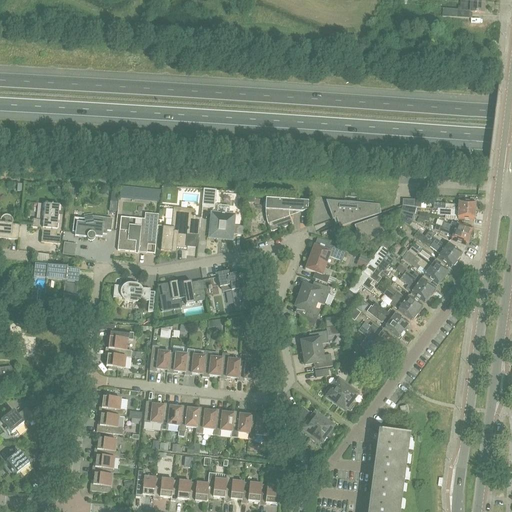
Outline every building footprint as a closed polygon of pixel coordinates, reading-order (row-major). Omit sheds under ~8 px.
[(485,14),(486,1),(472,0),(466,0),(465,0),(465,1),(461,1),(461,7),(459,7),(458,10),(443,9),(443,17),(471,19),(471,13),(485,14)] [(120,199),(149,202),(150,190),(121,188),(120,199)] [(215,209),(216,191),(203,189),(202,207),(215,209)] [(111,193),(109,212),(116,213),(118,194),(111,193)] [(238,194),(238,206),(245,207),(246,194),(238,194)] [(413,208),(416,209),(420,210),(421,197),(414,196),(413,208)] [(459,202),(459,200),(445,199),(445,210),(476,212),(476,207),(475,207),(475,203),(459,202)] [(293,225),(290,217),(289,217),(288,212),(301,213),(307,211),(308,202),(268,200),(267,210),(268,210),(268,216),(268,217),(267,217),(267,218),(268,218),(270,224),(268,224),(271,233),(293,225)] [(379,214),(378,210),(380,209),(379,205),(326,201),(332,221),(334,220),(336,226),(341,224),(342,227),(339,227),(339,228),(381,214),(381,213),(379,214)] [(57,237),(59,216),(62,216),(63,209),(59,209),(60,206),(53,205),(52,204),(52,205),(45,205),(43,221),(33,220),(32,228),(43,229),(43,233),(42,233),(41,243),(60,245),(61,237),(57,237)] [(233,217),(229,214),(230,207),(218,205),(217,213),(213,215),(211,219),(209,233),(211,237),(215,239),(217,240),(219,238),(222,238),(224,240),(226,240),(230,239),(233,235),(234,221),(233,217)] [(175,248),(177,248),(186,249),(187,237),(199,238),(201,218),(195,218),(195,216),(194,216),(195,210),(173,208),(171,228),(163,227),(164,226),(163,226),(162,226),(162,227),(163,227),(161,248),(160,251),(172,252),(172,246),(175,247),(175,248)] [(440,216),(445,217),(445,215),(458,216),(457,220),(474,221),(474,217),(476,217),(476,212),(445,210),(442,210),(437,210),(437,214),(437,215),(438,215),(438,216),(439,216),(440,216)] [(411,214),(401,211),(399,217),(404,220),(405,218),(412,223),(415,215),(411,214)] [(74,219),(72,233),(75,233),(75,237),(87,239),(87,240),(88,241),(89,242),(90,242),(91,242),(92,242),(93,241),(94,241),(94,240),(95,240),(95,239),(95,238),(102,238),(102,234),(106,235),(107,231),(111,231),(112,220),(92,217),(92,214),(84,215),(84,220),(74,219)] [(117,251),(135,253),(135,251),(138,251),(138,253),(147,254),(149,234),(156,235),(156,238),(159,215),(145,214),(145,220),(141,220),(140,228),(129,227),(128,232),(119,231),(117,251)] [(0,238),(18,241),(20,225),(13,225),(13,222),(13,221),(13,220),(12,220),(12,218),(11,217),(10,217),(9,216),(8,216),(7,216),(6,216),(5,216),(4,216),(3,216),(3,217),(2,218),(1,219),(1,220),(0,221),(0,224),(0,223),(0,238)] [(361,245),(366,243),(385,236),(381,216),(354,226),(354,227),(357,226),(363,243),(361,244),(361,245)] [(399,217),(399,219),(409,226),(412,223),(405,218),(404,220),(399,217)] [(450,226),(443,223),(442,228),(471,238),(472,234),(472,233),(473,230),(457,224),(452,222),(450,226)] [(442,228),(440,232),(452,237),(451,240),(467,246),(468,243),(469,243),(471,238),(442,228)] [(457,262),(424,237),(417,232),(413,237),(424,245),(429,249),(430,247),(440,255),(437,258),(451,268),(453,265),(454,266),(457,262)] [(428,233),(424,237),(457,262),(460,258),(459,257),(462,254),(448,244),(446,247),(436,239),(434,241),(432,239),(434,237),(428,233)] [(388,237),(382,247),(387,251),(393,243),(394,244),(395,242),(388,237)] [(64,243),(62,255),(74,257),(76,245),(64,243)] [(314,246),(310,258),(327,265),(330,258),(342,262),(346,252),(328,246),(326,251),(314,246)] [(382,247),(375,255),(383,261),(387,255),(387,254),(387,253),(388,251),(387,251),(382,247)] [(419,254),(418,253),(412,248),(408,252),(444,280),(447,276),(446,275),(448,272),(435,262),(432,265),(419,254)] [(408,252),(405,257),(403,259),(438,286),(440,283),(441,284),(444,280),(408,252)] [(85,261),(86,260),(36,254),(31,302),(44,304),(46,280),(65,282),(62,306),(75,307),(79,271),(67,269),(67,268),(50,267),(47,267),(48,256),(85,261)] [(376,270),(383,261),(375,255),(369,264),(376,270)] [(323,276),(327,265),(310,258),(305,270),(317,274),(315,280),(327,284),(329,278),(323,276)] [(369,264),(362,273),(370,278),(376,270),(369,264)] [(400,264),(396,270),(402,275),(407,269),(400,264)] [(236,275),(229,276),(229,274),(229,273),(228,272),(217,274),(217,275),(218,276),(220,288),(221,288),(221,289),(221,290),(222,290),(222,291),(223,292),(224,292),(225,293),(226,293),(231,292),(232,292),(234,304),(249,302),(247,290),(246,283),(244,274),(236,276),(236,275)] [(415,274),(412,277),(406,272),(403,276),(431,297),(434,293),(433,292),(435,289),(415,274)] [(373,281),(370,278),(362,273),(355,282),(362,287),(371,293),(374,288),(370,285),(373,281)] [(400,280),(408,286),(405,289),(425,304),(427,301),(428,301),(431,297),(403,276),(400,280)] [(181,310),(180,300),(185,299),(186,305),(195,304),(195,303),(200,302),(206,301),(205,291),(199,292),(193,293),(191,283),(191,282),(177,284),(177,282),(169,284),(157,286),(162,313),(181,310)] [(356,296),(362,287),(355,282),(349,291),(356,296)] [(135,285),(131,284),(130,284),(129,284),(127,285),(126,285),(124,286),(123,287),(114,286),(113,298),(122,299),(123,300),(124,301),(126,303),(128,303),(129,304),(131,304),(133,304),(134,304),(135,303),(138,303),(139,302),(140,301),(149,302),(150,290),(142,289),(141,288),(140,287),(139,286),(138,285),(136,285),(135,285)] [(326,300),(330,289),(317,284),(315,290),(311,288),(307,287),(303,285),(301,291),(299,296),(297,295),(296,295),(316,303),(324,306),(326,300)] [(385,291),(418,315),(421,311),(420,310),(422,307),(409,296),(406,299),(389,286),(385,291)] [(349,291),(345,296),(352,301),(356,296),(349,291)] [(383,294),(393,302),(390,305),(398,311),(411,321),(414,318),(415,319),(418,315),(385,291),(383,294)] [(295,307),(296,308),(307,312),(305,318),(316,322),(320,311),(314,308),(316,303),(296,295),(296,296),(299,297),(297,302),(295,307)] [(377,305),(374,309),(405,333),(408,329),(407,328),(409,324),(390,310),(388,313),(377,305)] [(354,308),(347,316),(354,322),(361,313),(354,308)] [(405,333),(374,309),(372,308),(368,313),(374,318),(375,316),(387,325),(385,329),(399,339),(401,336),(402,337),(405,333)] [(220,320),(216,321),(209,322),(210,329),(215,328),(216,331),(221,330),(220,320)] [(303,323),(300,322),(302,333),(309,332),(313,331),(314,327),(303,323)] [(362,328),(368,332),(392,350),(395,346),(394,345),(396,342),(373,325),(371,328),(365,324),(362,328)] [(188,334),(189,332),(189,327),(181,326),(180,326),(180,333),(188,334)] [(384,356),(385,356),(388,353),(389,354),(392,350),(368,332),(362,328),(359,332),(365,336),(369,339),(366,343),(371,347),(365,356),(370,360),(378,360),(380,362),(384,356)] [(106,349),(132,352),(126,351),(127,341),(133,341),(134,334),(108,331),(107,339),(109,339),(108,349),(106,349)] [(300,354),(300,355),(321,351),(320,345),(328,343),(326,332),(313,334),(314,340),(301,342),(303,354),(300,354)] [(167,374),(169,354),(159,352),(159,347),(152,346),(149,372),(157,373),(157,371),(167,372),(167,374)] [(131,359),(132,352),(106,349),(105,356),(107,356),(106,367),(108,367),(108,370),(116,371),(117,368),(124,369),(125,358),(131,359)] [(318,364),(319,369),(332,367),(330,355),(322,357),(321,351),(300,355),(303,354),(305,366),(318,364)] [(202,378),(205,352),(204,357),(187,356),(185,376),(192,377),(192,374),(202,376),(202,378)] [(219,380),(220,380),(223,354),(222,354),(222,359),(211,358),(212,353),(205,352),(202,378),(209,379),(209,376),(220,378),(219,380)] [(187,356),(174,354),(169,354),(167,374),(174,375),(174,372),(185,374),(184,376),(185,376),(187,356)] [(237,382),(239,361),(229,360),(229,355),(223,354),(220,380),(227,381),(227,378),(237,380),(237,382)] [(239,361),(237,382),(244,383),(244,380),(255,382),(257,363),(239,361)] [(359,364),(364,368),(369,372),(373,367),(367,363),(359,364)] [(13,378),(12,374),(11,367),(0,368),(0,373),(1,379),(13,378)] [(315,372),(316,379),(329,377),(328,370),(315,372)] [(328,396),(327,398),(336,405),(350,386),(341,379),(334,389),(330,386),(324,394),(328,396)] [(350,386),(336,405),(345,411),(346,410),(350,413),(355,405),(351,403),(359,393),(350,386)] [(98,415),(124,418),(125,411),(120,411),(121,400),(103,398),(101,409),(99,408),(98,415)] [(161,430),(164,405),(163,405),(163,407),(153,406),(153,403),(146,403),(144,423),(161,425),(161,430)] [(171,405),(164,405),(161,430),(168,431),(168,426),(179,427),(178,432),(181,406),(181,409),(170,408),(171,405)] [(188,407),(181,406),(178,432),(185,433),(186,428),(196,429),(196,434),(199,408),(198,408),(198,411),(188,410),(188,407)] [(37,408),(31,413),(36,419),(43,414),(37,408)] [(213,436),(216,410),(216,413),(205,412),(206,409),(199,408),(196,434),(203,435),(203,430),(214,431),(213,436)] [(287,425),(295,424),(293,427),(301,433),(309,423),(305,420),(309,414),(302,409),(285,412),(287,425)] [(223,411),(216,410),(213,436),(220,437),(221,432),(231,433),(230,438),(231,438),(234,412),(233,412),(233,415),(223,414),(223,411)] [(14,411),(7,416),(1,422),(11,434),(24,424),(14,411)] [(241,413),(234,412),(231,438),(238,439),(238,434),(249,435),(248,440),(251,414),(251,417),(240,416),(241,413)] [(314,416),(310,413),(309,414),(305,420),(309,423),(301,433),(310,439),(324,421),(315,414),(314,416)] [(251,414),(248,440),(255,441),(256,436),(267,437),(269,419),(258,417),(258,415),(251,414)] [(122,436),(124,418),(98,415),(98,416),(101,416),(99,426),(97,426),(96,433),(122,436)] [(333,427),(324,421),(310,439),(319,446),(326,436),(330,439),(336,432),(332,429),(333,427)] [(398,511),(399,511),(400,511),(396,510),(401,496),(401,497),(401,496),(398,495),(403,481),(403,480),(400,480),(405,466),(405,465),(402,465),(407,451),(407,450),(404,450),(409,436),(410,436),(410,435),(381,432),(380,432),(378,432),(372,474),(367,511),(398,511)] [(94,450),(94,457),(120,460),(126,460),(126,456),(120,455),(120,453),(115,452),(116,441),(98,439),(97,450),(94,450)] [(39,463),(45,457),(40,451),(33,456),(39,463)] [(6,463),(17,475),(29,465),(19,452),(6,463)] [(92,474),(112,477),(114,459),(119,460),(120,460),(94,457),(96,457),(95,468),(92,467),(92,474)] [(301,459),(294,461),(296,473),(303,472),(301,459)] [(153,500),(155,479),(145,478),(145,473),(138,472),(135,498),(143,499),(143,496),(153,497),(153,500)] [(110,494),(112,477),(92,474),(92,475),(94,475),(93,485),(90,485),(90,492),(110,494)] [(209,479),(206,503),(207,500),(213,501),(213,498),(224,500),(223,502),(224,502),(227,476),(226,476),(226,481),(215,480),(216,475),(209,474),(209,479)] [(241,504),(244,483),(233,482),(234,477),(227,476),(224,502),(231,503),(231,500),(241,501),(241,504)] [(171,502),(173,481),(155,479),(153,500),(160,501),(160,498),(171,499),(170,502),(171,502)] [(206,503),(209,479),(208,479),(208,485),(190,483),(188,504),(195,505),(195,502),(206,503)] [(131,480),(124,482),(125,489),(133,487),(131,480)] [(173,481),(171,502),(178,503),(178,500),(188,501),(188,504),(190,483),(173,481)] [(258,506),(259,506),(261,485),(244,483),(241,504),(248,505),(248,502),(259,503),(258,506)] [(261,485),(259,506),(266,507),(266,504),(277,506),(279,487),(261,485)]
